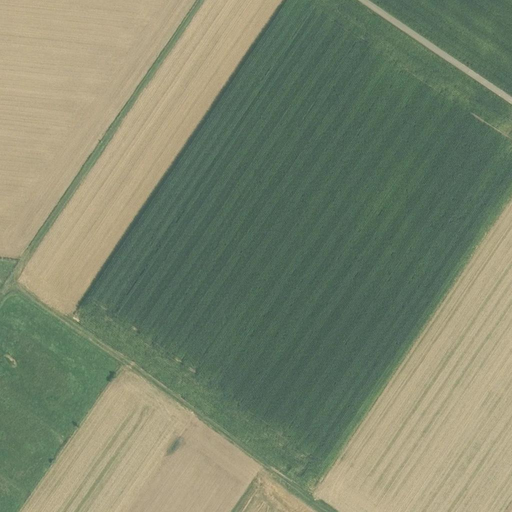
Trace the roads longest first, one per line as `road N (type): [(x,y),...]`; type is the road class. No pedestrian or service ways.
road 1 (track): [(10,283),(325,511)]
road 2 (track): [(511,101),(362,0)]
